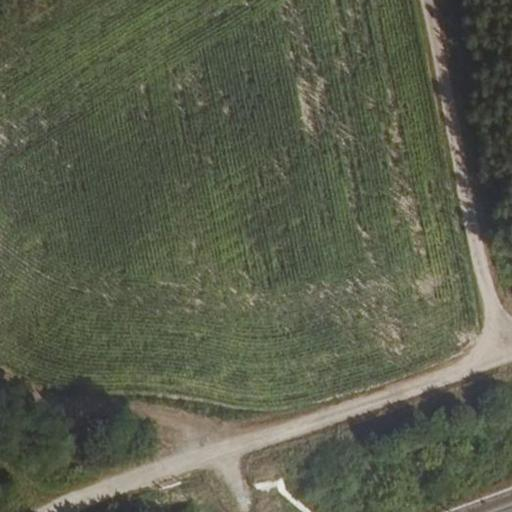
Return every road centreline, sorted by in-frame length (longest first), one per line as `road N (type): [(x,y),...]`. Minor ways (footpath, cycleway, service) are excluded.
road 1 (track): [(511,355),(444,0)]
road 2 (track): [(217,448),(509,355)]
road 3 (track): [(0,386),(25,405),(171,423),(217,448)]
road 4 (track): [(50,511),(217,448)]
